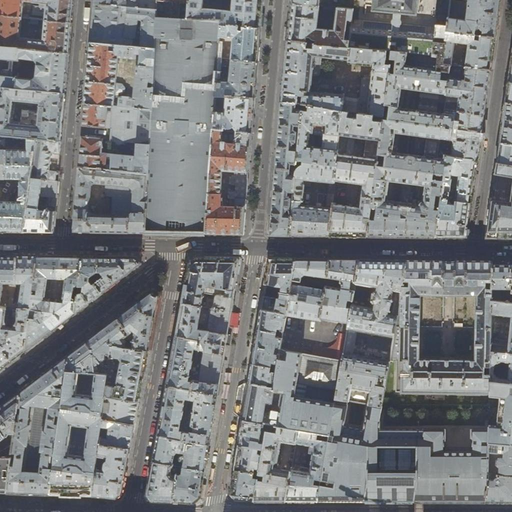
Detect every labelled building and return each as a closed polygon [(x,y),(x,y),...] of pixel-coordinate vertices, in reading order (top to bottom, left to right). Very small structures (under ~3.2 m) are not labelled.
[(74,8),(74,0),(0,0),(0,15),(22,18),(24,1),(40,3),(40,6),(35,5),(34,6),(33,14),(34,15),(45,16),(45,20),(73,23),(74,8)] [(157,0),(94,0),(94,4),(157,9),(157,0)] [(157,0),(157,9),(157,17),(221,24),(261,28),(262,13),(263,0),(157,0)] [(373,0),(372,10),(417,14),(418,2),(419,2),(419,0),(373,0)] [(469,0),(467,20),(448,17),(447,26),(447,30),(495,37),(498,14),(499,9),(499,0),(469,0)] [(319,6),(290,3),(289,22),(287,41),(349,47),(351,21),(353,9),(337,8),(334,30),(317,28),(319,6)] [(157,17),(157,9),(94,4),(91,37),(90,43),(155,48),(157,17)] [(20,38),(22,18),(0,15),(0,46),(70,53),(72,37),(73,23),(45,20),(43,40),(20,38)] [(221,24),(157,17),(155,48),(152,109),(149,173),(145,233),(177,234),(206,234),(213,129),(215,111),(215,105),(216,94),(217,80),(218,68),(218,58),(220,37),(221,24)] [(386,24),(351,21),(349,47),(392,51),(433,55),(435,42),(435,35),(385,30),(386,24)] [(259,44),(261,28),(221,24),(220,37),(234,38),(232,59),(258,62),(259,44)] [(437,25),(435,35),(435,42),(445,44),(443,64),(451,65),(452,65),(455,42),(469,44),(466,67),(490,70),(492,58),(495,37),(447,30),(447,26),(437,25)] [(287,41),(284,71),(282,102),(303,104),(342,111),(374,116),(383,117),(392,51),(349,47),(287,41)] [(435,42),(433,55),(392,51),(383,117),(383,122),(367,236),(384,236),(436,237),(445,167),(448,166),(451,164),(453,161),(454,158),(454,156),(444,155),(439,148),(444,110),(451,65),(443,64),(445,44),(435,42)] [(152,109),(155,48),(90,43),(88,76),(85,103),(114,106),(115,93),(121,93),(125,91),(125,87),(122,83),(116,83),(119,57),(141,59),(140,65),(138,65),(135,98),(136,98),(136,101),(133,101),(133,100),(130,98),(122,97),(119,98),(118,106),(152,109)] [(0,87),(67,93),(68,72),(70,53),(0,46),(0,87)] [(232,59),(218,58),(218,68),(228,69),(228,74),(229,75),(231,75),(230,81),(217,80),(216,94),(255,97),(256,79),(258,62),(232,59)] [(486,100),(490,70),(466,67),(452,65),(451,65),(444,110),(484,115),(486,100)] [(0,134),(7,136),(37,139),(62,141),(65,114),(67,93),(0,87),(0,134)] [(255,97),(216,94),(215,105),(218,107),(222,108),(222,106),(227,106),(226,113),(215,111),(213,129),(223,130),(223,125),(225,127),(226,128),(229,129),(230,129),(232,128),(234,127),(238,132),(252,133),(253,115),(255,97)] [(300,127),(303,104),(282,102),(279,134),(276,168),(296,170),(299,143),(296,143),(297,132),(294,130),(295,126),(300,127)] [(511,103),(506,102),(503,121),(500,142),(511,143),(511,103)] [(118,106),(114,106),(85,103),(83,126),(106,128),(106,127),(113,127),(111,147),(133,149),(134,147),(135,143),(137,144),(136,156),(102,153),(103,140),(97,139),(97,137),(90,136),(90,138),(82,138),(79,167),(149,173),(152,109),(118,106)] [(342,111),(303,104),(300,127),(299,143),(296,170),(294,192),(292,209),(290,235),(310,235),(329,236),(332,205),(335,181),(342,111)] [(482,129),(484,115),(444,110),(439,148),(444,155),(454,156),(478,160),(480,141),(482,129)] [(359,184),(356,208),(332,205),(329,236),(350,236),(367,236),(383,122),(373,121),(374,116),(342,111),(335,181),(359,184)] [(247,192),(252,133),(238,132),(223,130),(213,129),(206,234),(233,234),(243,234),(247,192)] [(7,182),(0,195),(0,231),(11,231),(24,231),(32,177),(37,139),(7,136),(7,178),(7,182)] [(61,151),(62,141),(37,139),(32,177),(58,181),(59,172),(61,151)] [(511,143),(500,142),(499,153),(497,163),(511,164),(511,143)] [(478,160),(454,156),(454,158),(453,161),(451,164),(448,166),(445,167),(436,237),(452,237),(467,237),(473,192),(478,160)] [(511,164),(497,163),(496,174),(511,176),(511,182),(510,182),(508,197),(511,197),(511,203),(492,200),(487,238),(500,238),(511,237),(511,164)] [(109,233),(145,233),(149,173),(79,167),(76,200),(73,232),(109,233)] [(294,192),(296,170),(276,168),(273,199),(270,235),(281,235),(290,235),(292,209),(290,209),(291,198),(288,195),(288,192),(294,192)] [(58,181),(32,177),(24,231),(40,232),(54,232),(56,211),(38,209),(40,195),(42,196),(42,199),(45,200),(45,201),(47,201),(47,206),(56,207),(58,181)] [(6,255),(0,254),(0,306),(14,307),(14,302),(16,282),(17,255),(6,255)] [(26,255),(17,255),(16,282),(27,282),(27,287),(25,287),(23,289),(22,302),(14,302),(14,307),(31,307),(33,289),(37,256),(26,255)] [(41,256),(37,256),(33,289),(46,291),(47,276),(57,277),(60,256),(41,256)] [(79,256),(60,256),(57,277),(67,278),(65,290),(78,292),(83,256),(79,256)] [(93,256),(83,256),(78,292),(75,313),(92,300),(102,293),(95,282),(99,256),(93,256)] [(118,257),(99,256),(95,282),(102,293),(117,281),(141,263),(136,257),(118,257)] [(186,283),(182,303),(201,307),(204,292),(217,294),(215,300),(210,299),(207,301),(206,307),(211,308),(231,312),(235,285),(239,260),(238,258),(217,258),(196,258),(190,263),(186,283)] [(293,280),(296,259),(281,259),(270,259),(266,280),(266,284),(283,286),(281,298),(279,297),(279,298),(264,296),(261,309),(287,314),(292,284),(293,280)] [(327,260),(296,259),(293,280),(301,281),(302,276),(306,274),(342,279),(341,282),(338,281),(338,283),(333,283),(332,287),(326,285),(325,290),(292,284),(287,314),(320,320),(321,318),(349,323),(352,304),(356,283),(360,260),(327,260)] [(377,260),(360,260),(356,283),(377,287),(377,291),(376,291),(373,293),(372,300),(374,302),(375,302),(374,307),(352,304),(349,323),(342,360),(336,398),(368,404),(382,406),(389,364),(390,360),(388,359),(388,360),(381,359),(381,358),(377,357),(377,358),(358,355),(358,354),(354,353),(358,330),(394,336),(396,326),(401,294),(407,261),(396,260),(377,260)] [(427,261),(407,261),(401,294),(402,326),(421,326),(421,294),(444,294),(445,261),(427,261)] [(451,261),(445,261),(444,294),(454,294),(455,261),(451,261)] [(473,261),(455,261),(454,294),(455,294),(478,294),(477,327),(491,328),(491,312),(491,300),(492,262),(473,261)] [(511,261),(492,262),(491,300),(511,302),(511,261)] [(45,298),(46,291),(33,289),(31,307),(25,351),(42,338),(50,332),(54,299),(45,298)] [(75,313),(78,292),(65,290),(64,300),(54,299),(50,332),(66,320),(75,313)] [(122,328),(126,335),(127,335),(133,330),(134,327),(136,328),(132,349),(148,351),(153,325),(158,296),(152,292),(134,305),(118,318),(124,326),(122,328)] [(511,302),(491,300),(491,312),(511,314),(511,318),(509,340),(491,338),(491,350),(511,352),(511,302)] [(201,307),(182,303),(179,319),(176,336),(226,345),(229,328),(231,312),(211,308),(208,330),(198,328),(201,307)] [(11,326),(14,307),(0,306),(0,370),(2,369),(13,361),(4,348),(7,345),(9,326),(11,326)] [(25,351),(31,307),(14,307),(11,326),(9,326),(7,345),(4,348),(13,361),(19,356),(25,351)] [(287,314),(261,309),(260,319),(258,329),(283,333),(287,314)] [(103,329),(87,342),(104,366),(108,367),(109,360),(111,350),(111,346),(125,348),(126,341),(124,337),(126,335),(122,328),(124,326),(118,318),(103,329)] [(402,326),(396,326),(394,336),(390,360),(389,364),(394,364),(394,360),(397,361),(397,390),(490,393),(490,381),(491,350),(491,338),(491,328),(477,327),(455,327),(455,339),(477,339),(477,360),(420,359),(420,339),(442,339),(443,327),(421,326),(402,326)] [(281,347),(283,333),(258,329),(255,347),(252,363),(271,367),(277,368),(280,355),(275,354),(277,347),(281,347)] [(217,394),(222,369),(226,345),(176,336),(172,361),(167,386),(217,394)] [(77,349),(69,355),(67,370),(76,371),(93,373),(107,374),(108,367),(104,366),(87,342),(77,349)] [(111,346),(111,350),(109,360),(108,367),(107,374),(105,396),(139,401),(143,377),(148,351),(132,349),(125,348),(111,346)] [(281,349),(280,355),(277,368),(276,373),(276,374),(274,387),(249,383),(246,400),(243,420),(263,423),(266,404),(272,405),(273,399),(280,400),(276,425),(298,429),(319,432),(330,434),(335,401),(336,398),(342,360),(281,349)] [(511,352),(491,350),(490,381),(511,383),(511,352)] [(67,370),(69,355),(55,366),(30,385),(19,393),(13,445),(12,457),(7,492),(16,493),(35,493),(50,494),(53,473),(54,468),(62,409),(63,404),(67,370)] [(270,373),(271,367),(252,363),(251,373),(249,383),(274,387),(276,374),(276,373),(275,372),(273,372),(271,372),(270,373)] [(62,409),(54,468),(63,469),(63,474),(53,473),(50,494),(72,495),(93,495),(96,469),(97,456),(99,443),(100,437),(101,429),(102,419),(105,396),(107,374),(93,373),(90,395),(73,393),(76,371),(67,370),(63,404),(71,405),(71,410),(62,409)] [(511,383),(490,381),(490,393),(490,395),(501,396),(499,425),(490,424),(490,429),(489,442),(511,444),(511,383)] [(209,444),(213,419),(217,394),(167,386),(162,411),(158,435),(209,444)] [(3,406),(0,407),(0,428),(13,445),(19,393),(3,406)] [(137,413),(139,401),(105,396),(102,419),(135,424),(137,413)] [(347,404),(335,401),(330,434),(328,440),(318,501),(340,501),(389,501),(414,501),(425,501),(453,502),(485,502),(489,473),(489,451),(489,442),(490,429),(471,429),(471,449),(444,449),(444,428),(423,428),(423,429),(380,429),(380,420),(382,406),(368,404),(363,429),(343,425),(347,404)] [(132,436),(135,424),(102,419),(101,429),(109,430),(108,437),(100,437),(99,443),(130,448),(132,436)] [(267,424),(263,423),(243,420),(241,434),(237,456),(235,469),(259,473),(268,424),(267,424)] [(276,425),(271,424),(268,424),(259,473),(254,501),(273,501),(286,501),(291,471),(277,468),(282,441),(296,444),(298,429),(276,425)] [(0,457),(12,457),(13,445),(0,428),(0,457)] [(328,440),(318,438),(319,432),(298,429),(296,444),(291,471),(286,501),(303,501),(318,501),(328,440)] [(209,444),(158,435),(155,449),(153,460),(173,465),(178,466),(184,467),(204,470),(207,458),(209,444)] [(511,444),(489,442),(489,451),(503,453),(503,456),(501,456),(498,458),(497,458),(497,464),(499,466),(498,474),(511,475),(511,444)] [(126,471),(130,448),(99,443),(97,456),(108,458),(107,460),(106,460),(105,461),(105,462),(104,468),(104,469),(105,470),(105,471),(96,469),(93,495),(106,496),(116,497),(122,493),(126,471)] [(0,491),(7,492),(12,457),(0,457),(0,491)] [(173,465),(153,460),(150,478),(147,494),(152,500),(161,501),(173,501),(177,472),(175,472),(174,475),(172,475),(172,472),(173,465)] [(202,485),(204,470),(184,467),(183,473),(180,475),(179,475),(180,470),(178,469),(177,472),(173,501),(183,502),(194,502),(200,497),(202,485)] [(254,501),(259,473),(235,469),(232,482),(230,495),(235,501),(241,501),(254,501)] [(511,475),(498,474),(489,473),(485,502),(503,502),(511,501),(511,475)]
